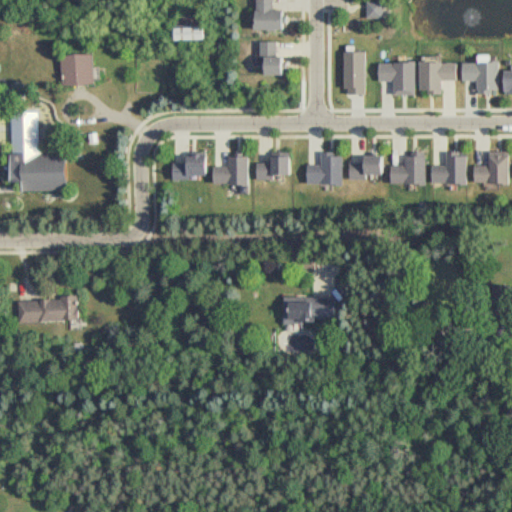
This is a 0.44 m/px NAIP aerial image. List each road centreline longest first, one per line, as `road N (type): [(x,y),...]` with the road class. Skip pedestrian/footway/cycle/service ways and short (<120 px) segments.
road 1 (residential): [(132,238),(143,216),(141,151),(169,124),(511,124)]
road 2 (residential): [(132,238),(349,237),(402,262),(421,305),(436,324),(452,327)]
road 3 (residential): [(0,238),(132,238)]
road 4 (residential): [(317,124),(317,0)]
